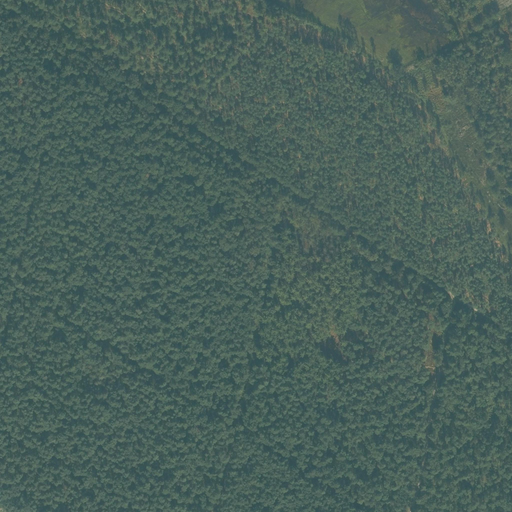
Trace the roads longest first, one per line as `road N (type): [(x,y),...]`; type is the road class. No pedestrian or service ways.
road 1 (track): [(191,124),(67,45),(0,366)]
road 2 (track): [(511,334),(191,124)]
road 3 (track): [(191,124),(259,31),(258,21),(225,0)]
